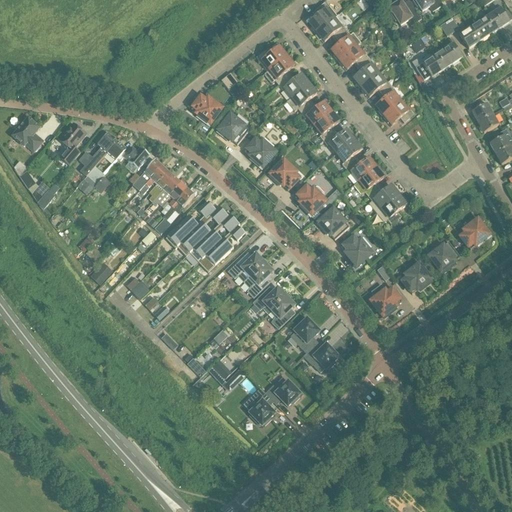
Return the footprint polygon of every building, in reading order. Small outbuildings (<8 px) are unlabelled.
[(432,14),(443,7),(438,0),(412,0),(414,2),(412,3),(417,10),(419,9),(422,14),(429,9),(432,14)] [(411,28),(421,21),(413,9),(407,12),(401,3),(396,6),(394,4),(388,8),(390,10),(389,10),(392,16),(390,17),(395,24),(397,23),(400,28),(408,23),(411,28)] [(315,35),(334,21),(337,18),(329,8),(328,9),(324,5),(314,13),(317,18),(309,25),(312,28),(310,29),(315,35)] [(474,14),(470,8),(466,11),(469,17),(474,14)] [(456,14),(453,9),(447,12),(451,17),(456,14)] [(490,17),(499,31),(510,24),(509,24),(511,21),(511,19),(509,14),(505,17),(500,10),(490,17)] [(334,21),(315,35),(320,42),(321,40),(324,44),(333,37),(336,42),(347,33),(343,28),(345,26),(338,17),(337,18),(334,21)] [(480,23),(489,37),(499,31),(490,17),(480,23)] [(446,24),(453,35),(459,31),(452,20),(446,24)] [(470,29),(480,44),(489,37),(480,23),(470,29)] [(453,35),(446,24),(440,28),(447,39),(453,35)] [(480,44),(470,29),(459,36),(469,51),(480,44)] [(338,63),(356,49),(361,45),(353,35),(350,37),(347,33),(336,42),(340,46),(331,53),(334,56),(333,57),(338,63)] [(420,42),(412,47),(417,56),(426,50),(420,42)] [(443,52),(452,66),(462,60),(453,45),(443,52)] [(261,79),(288,58),(283,52),(281,53),(278,49),(270,56),(266,51),(256,60),(267,74),(261,79)] [(356,49),(338,63),(343,69),(344,68),(347,72),(355,65),(359,69),(369,61),(365,56),(363,58),(356,49)] [(432,59),(442,73),(452,66),(443,52),(432,59)] [(278,89),(289,80),(286,75),(294,68),(291,65),(293,64),(288,58),(261,79),(264,77),(271,87),(275,84),(278,89)] [(432,59),(415,69),(424,82),(430,78),(432,80),(442,73),(432,59)] [(360,91),(381,74),(378,76),(371,67),(373,66),(369,61),(359,69),(362,73),(354,80),(357,84),(355,85),(360,91)] [(381,74),(360,91),(365,97),(366,96),(369,99),(378,93),(381,97),(392,88),(388,84),(386,85),(378,77),(382,74),(381,74)] [(225,79),(233,89),(238,85),(230,75),(225,79)] [(289,80),(278,89),(282,93),(284,92),(291,100),(310,85),(305,79),(304,80),(301,77),(293,84),(289,80)] [(233,89),(225,79),(221,83),(228,92),(233,89)] [(301,116),(312,107),(308,103),(317,96),(314,92),(315,91),(310,85),(291,100),(283,107),(283,108),(286,105),(294,115),(297,112),(301,116)] [(382,119),(404,102),(404,101),(401,104),(393,95),(396,93),(392,88),(381,97),(385,101),(376,108),(379,112),(378,113),(382,119)] [(206,103),(201,100),(198,102),(189,109),(192,111),(191,112),(202,121),(202,122),(202,123),(203,123),(209,128),(222,111),(208,100),(206,103)] [(404,102),(382,119),(387,125),(389,124),(391,127),(400,121),(404,125),(414,117),(410,111),(408,113),(401,104),(404,102)] [(509,102),(501,107),(503,111),(511,106),(509,102)] [(312,107),(301,116),(305,121),(307,119),(314,128),(333,113),(328,107),(326,108),(323,105),(315,111),(312,107)] [(478,125),(493,116),(487,106),(472,114),(478,125)] [(511,108),(511,106),(503,111),(505,114),(511,110),(511,108)] [(323,143),(334,135),(330,131),(339,124),(336,120),(337,119),(333,113),(314,128),(311,131),(314,129),(321,137),(319,139),(323,143)] [(493,116),(478,125),(484,135),(499,127),(493,116)] [(239,118),(235,122),(230,118),(217,134),(224,139),(224,140),(225,140),(226,139),(237,148),(249,133),(244,129),(247,125),(239,118)] [(18,132),(13,138),(24,148),(25,147),(34,155),(42,145),(34,137),(40,130),(28,120),(23,126),(21,125),(16,131),(18,132)] [(293,129),(289,125),(285,129),(289,133),(293,129)] [(73,126),(58,142),(65,148),(65,149),(65,152),(66,153),(59,160),(69,169),(81,155),(75,150),(87,137),(73,126)] [(511,146),(511,141),(506,131),(493,138),(496,142),(490,146),(495,156),(510,148),(511,146)] [(334,135),(323,143),(327,149),(329,147),(336,156),(355,141),(350,135),(349,136),(346,132),(337,139),(334,135)] [(86,154),(80,162),(85,167),(81,173),(86,178),(106,154),(117,143),(116,141),(116,140),(113,138),(112,138),(108,135),(98,147),(101,149),(92,160),(86,154)] [(270,151),(272,149),(265,142),(262,145),(257,140),(245,155),(255,164),(255,165),(255,166),(262,172),(275,156),(270,151)] [(345,171),(356,163),(353,159),(361,152),(363,151),(360,147),(355,141),(336,156),(333,158),(334,159),(337,156),(344,165),(342,167),(345,171)] [(117,143),(106,154),(115,162),(117,161),(118,162),(119,161),(119,162),(120,163),(120,162),(123,159),(126,155),(124,153),(126,150),(122,147),(122,146),(120,144),(119,144),(117,143)] [(511,151),(510,148),(495,156),(501,167),(511,161),(511,151)] [(126,155),(123,159),(138,171),(149,158),(140,150),(137,154),(132,149),(126,155)] [(356,163),(345,171),(350,177),(352,175),(359,184),(351,190),(377,169),(372,163),(371,164),(368,160),(360,167),(356,163)] [(140,193),(162,169),(155,162),(140,179),(139,180),(133,187),(140,193)] [(284,163),(272,175),(269,178),(275,184),(276,184),(277,184),(288,194),(301,180),(284,163)] [(25,170),(19,165),(14,171),(19,178),(25,170)] [(104,177),(97,171),(100,167),(98,165),(84,181),(87,184),(81,191),(86,195),(92,188),(94,189),(103,179),(104,177)] [(162,169),(140,193),(143,196),(148,191),(148,190),(154,184),(157,187),(169,175),(162,169)] [(368,199),(379,191),(375,186),(384,180),(381,176),(382,175),(377,169),(351,190),(351,191),(354,188),(362,198),(365,195),(368,199)] [(27,175),(19,180),(22,185),(30,180),(27,175)] [(150,200),(153,203),(154,204),(175,180),(169,175),(157,187),(150,194),(153,197),(150,200)] [(103,179),(94,189),(102,196),(111,185),(103,179)] [(170,198),(181,186),(175,180),(154,204),(153,203),(152,204),(156,207),(158,204),(162,207),(170,198)] [(42,184),(32,197),(37,204),(49,190),(42,184)] [(172,210),(188,192),(181,186),(170,198),(173,201),(168,206),(172,210)] [(49,193),(38,206),(45,212),(56,199),(54,198),(60,191),(55,187),(49,194),(49,193)] [(295,201),(305,211),(304,211),(304,212),(304,213),(310,219),(325,205),(321,200),(323,197),(323,196),(323,195),(318,190),(317,189),(316,190),(313,192),(308,187),(295,201)] [(379,191),(368,199),(372,204),(369,206),(376,216),(373,218),(400,197),(395,191),(393,192),(390,188),(382,195),(379,191)] [(188,192),(172,210),(173,211),(154,231),(160,237),(170,226),(166,222),(175,212),(178,215),(194,197),(188,192)] [(400,197),(373,218),(376,216),(384,225),(387,223),(391,227),(402,219),(398,214),(406,207),(403,204),(405,203),(400,197)] [(189,218),(165,241),(175,251),(215,211),(208,204),(199,213),(203,218),(196,226),(189,218)] [(215,211),(175,251),(177,250),(186,259),(228,217),(219,208),(215,211)] [(333,212),(318,225),(317,226),(322,232),(323,233),(324,233),(325,233),(334,243),(349,230),(333,212)] [(144,214),(140,219),(144,222),(148,218),(144,214)] [(228,217),(186,259),(190,256),(198,265),(238,225),(230,216),(228,218),(228,217)] [(357,218),(353,222),(359,228),(363,224),(357,218)] [(153,230),(156,226),(150,220),(146,224),(153,230)] [(446,220),(441,225),(445,230),(451,226),(446,220)] [(470,252),(481,243),(482,244),(483,244),(484,243),(490,239),(477,222),(458,236),(470,252)] [(238,225),(198,265),(208,275),(233,251),(226,244),(232,238),(237,243),(245,235),(238,228),(240,226),(238,225)] [(142,230),(138,235),(144,240),(148,235),(142,230)] [(143,243),(147,248),(155,239),(151,235),(143,243)] [(94,244),(88,238),(78,248),(84,254),(94,244)] [(341,251),(350,262),(349,262),(349,263),(349,264),(350,264),(355,271),(371,257),(367,252),(369,250),(363,242),(360,244),(356,238),(341,251)] [(442,275),(448,270),(449,270),(449,269),(449,268),(448,268),(460,259),(448,244),(443,248),(441,246),(436,249),(438,252),(429,259),(442,275)] [(92,248),(85,256),(97,266),(103,259),(92,248)] [(243,285),(266,263),(265,262),(264,261),(263,260),(262,260),(260,259),(259,260),(256,256),(252,260),(248,256),(228,275),(234,281),(238,279),(243,285)] [(266,263),(243,285),(250,291),(247,295),(253,300),(272,281),(268,277),(272,273),(269,270),(270,269),(269,268),(269,267),(269,266),(268,265),(268,264),(267,264),(266,263)] [(112,274),(102,265),(90,279),(100,288),(112,274)] [(411,296),(423,288),(424,288),(425,288),(432,283),(419,266),(400,281),(411,296)] [(385,284),(390,279),(382,269),(377,273),(385,284)] [(135,280),(127,289),(131,293),(139,285),(135,280)] [(131,293),(137,300),(148,290),(141,283),(139,285),(131,293)] [(383,320),(390,315),(390,314),(390,313),(390,312),(401,304),(390,289),(371,303),(383,320)] [(266,308),(271,313),(288,297),(287,296),(286,295),(285,295),(283,294),(281,293),(280,294),(277,290),(273,294),(269,290),(253,305),(259,312),(266,308)] [(289,298),(288,297),(271,313),(276,318),(271,324),(278,331),(294,316),(290,311),(294,307),(291,304),(291,303),(291,302),(290,301),(290,300),(289,299),(289,298)] [(153,299),(145,308),(149,312),(158,304),(153,299)] [(164,309),(154,318),(159,323),(169,314),(164,309)] [(297,347),(306,356),(313,350),(314,350),(318,346),(318,345),(316,347),(311,342),(320,334),(315,329),(316,328),(310,321),(309,323),(307,321),(303,326),(301,324),(295,331),(296,332),(294,333),(295,335),(291,339),(298,347),(297,347)] [(222,333),(214,341),(219,347),(228,339),(222,333)] [(166,336),(161,341),(173,353),(178,348),(166,336)] [(318,355),(314,350),(313,350),(306,356),(303,359),(312,368),(313,367),(320,375),(325,371),(326,372),(327,370),(329,372),(335,365),(334,364),(339,359),(337,358),(338,357),(332,350),(331,351),(326,347),(318,355)] [(193,361),(187,367),(200,381),(206,375),(193,361)] [(226,371),(220,377),(225,382),(232,376),(226,371)] [(241,372),(232,381),(237,386),(246,378),(241,372)] [(274,387),(265,395),(265,396),(271,403),(275,408),(276,407),(274,405),(279,401),(287,409),(292,404),(293,406),(300,399),(298,398),(300,397),(296,392),(297,391),(291,384),(289,385),(288,384),(287,385),(282,380),(275,388),(274,387)] [(266,407),(271,403),(265,396),(265,395),(262,393),(253,401),(254,402),(246,409),(251,414),(249,415),(251,417),(250,418),(256,425),(257,423),(262,428),(263,426),(265,428),(271,421),(270,420),(275,416),(266,407)] [(317,401),(302,415),(307,420),(321,406),(317,401)]
